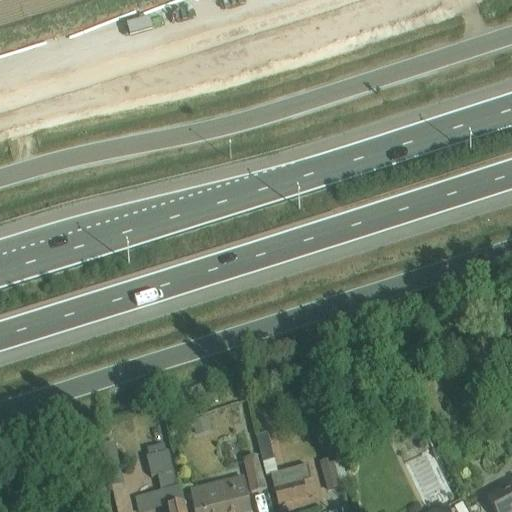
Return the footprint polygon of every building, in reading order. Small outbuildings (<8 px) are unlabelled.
[(363,383),(329,390),(338,429),(356,425),(355,418),(370,415),(363,383)] [(492,396),(477,396),(477,413),(492,412),(492,396)] [(376,420),(368,424),(371,432),(402,419),(395,402),(372,412),(376,420)] [(203,417),(169,429),(172,437),(193,430),(196,439),(211,433),(206,419),(204,420),(203,417)] [(268,435),(255,439),(266,480),(270,479),(278,508),(320,497),(315,481),(312,482),(308,467),(278,475),(268,435)] [(116,444),(103,446),(112,488),(125,486),(116,444)] [(331,461),(320,464),(327,493),(341,490),(340,486),(347,485),(337,444),(328,447),(331,461)] [(161,495),(135,501),(137,511),(157,511),(166,510),(166,511),(186,511),(185,504),(181,490),(178,491),(169,454),(146,459),(151,480),(158,479),(161,495)] [(257,458),(243,462),(250,496),(268,493),(257,458)] [(250,511),(244,479),(189,492),(193,511),(250,511)] [(511,511),(511,484),(486,498),(493,511),(511,511)] [(458,503),(460,511),(471,511),(467,500),(458,503)]
